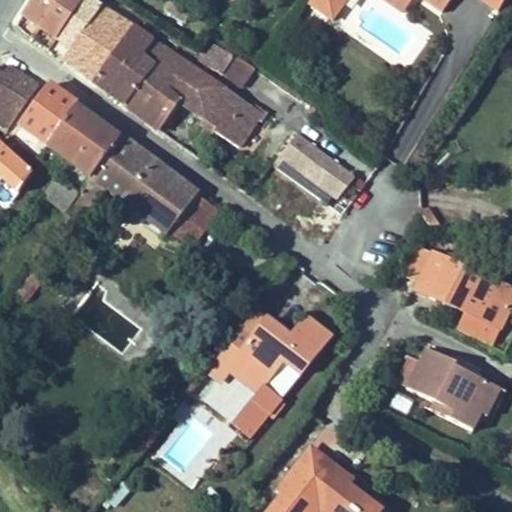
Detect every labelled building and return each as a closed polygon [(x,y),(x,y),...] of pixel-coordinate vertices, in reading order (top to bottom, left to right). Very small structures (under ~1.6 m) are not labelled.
[(35,0),(23,18),(39,28),(58,0),(35,0)] [(58,0),(39,28),(58,40),(84,0),(58,0)] [(72,51),(102,8),(89,0),(84,0),(58,40),(72,51)] [(202,24),(213,8),(201,0),(194,0),(185,13),(202,24)] [(329,21),(344,0),(411,0),(412,1),(412,0),(418,0),(440,16),(451,0),(313,0),(308,7),(329,21)] [(412,1),(411,0),(390,0),(390,1),(404,12),(412,1)] [(72,51),(64,62),(97,86),(133,28),(102,8),(72,51)] [(133,28),(97,86),(127,107),(147,78),(153,69),(141,60),(152,41),(133,28)] [(166,50),(152,41),(141,60),(153,69),(166,50)] [(237,57),(215,43),(200,65),(222,79),(237,57)] [(240,145),(263,112),(166,50),(153,69),(147,78),(180,103),(215,126),(213,128),(240,145)] [(12,68),(9,66),(1,76),(0,78),(0,110),(23,78),(12,71),(12,68)] [(37,88),(23,78),(0,110),(0,125),(7,130),(37,88)] [(180,103),(147,78),(127,107),(161,131),(180,103)] [(78,104),(50,83),(20,125),(48,147),(78,104)] [(121,136),(78,104),(48,147),(39,159),(80,190),(121,136)] [(196,195),(121,136),(80,190),(84,193),(77,202),(94,214),(108,190),(165,235),(196,195)] [(278,156),(290,141),(284,136),(272,151),(278,156)] [(348,183),(292,137),(290,141),(278,156),(275,159),(331,205),(348,183)] [(75,193),(55,177),(45,191),(65,206),(75,193)] [(209,205),(196,195),(165,235),(178,245),(209,205)] [(426,283),(437,261),(419,252),(406,273),(426,283)] [(511,299),(437,261),(426,283),(510,326),(511,322),(511,299)] [(30,300),(39,281),(25,274),(16,293),(30,300)] [(510,326),(426,283),(418,299),(502,342),(510,326)] [(225,371),(252,392),(229,420),(245,433),(324,336),(300,318),(284,338),(261,320),(246,339),(237,331),(203,373),(215,383),(225,371)] [(506,390),(423,348),(401,390),(427,404),(441,411),(436,420),(462,433),(473,411),(491,420),(506,390)] [(423,413),(436,420),(441,411),(427,404),(423,413)] [(310,443),(304,451),(344,483),(348,479),(350,476),(310,443)] [(304,451),(275,486),(280,490),(262,511),(310,511),(317,504),(320,500),(326,505),(322,509),(326,511),(374,511),(381,505),(348,479),(344,483),(304,451)] [(317,504),(322,509),(326,505),(320,500),(317,504)]
